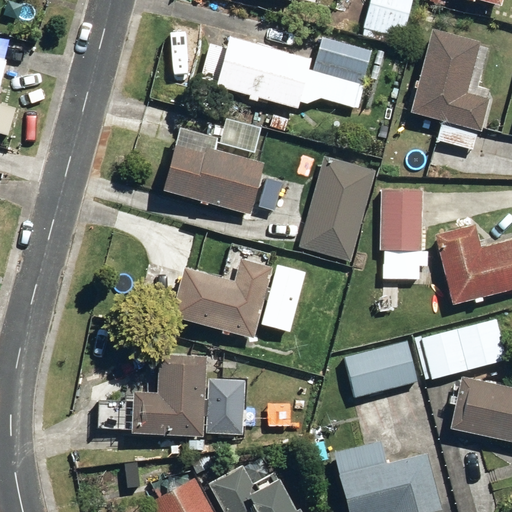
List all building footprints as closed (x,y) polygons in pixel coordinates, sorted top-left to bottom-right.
[(365,0),(357,35),(388,43),(390,36),(397,38),(407,0),(365,0)] [(417,18),(432,23),(436,7),(421,3),(417,18)] [(429,26),(407,112),(480,130),(488,98),(486,97),(489,88),(477,85),(487,46),(478,43),(479,39),(429,26)] [(261,101),(293,109),(305,59),(220,38),(217,48),(204,44),(195,79),(208,82),(207,87),(243,96),(242,100),(260,104),(261,101)] [(371,49),(323,38),(315,70),(364,82),(371,49)] [(265,126),(280,130),(284,118),(269,114),(265,126)] [(153,191),(244,215),(257,164),(198,148),(196,155),(165,146),(153,191)] [(299,248),(352,262),(376,171),(323,157),(299,248)] [(380,248),(422,248),(422,209),(423,188),(381,188),(380,248)] [(427,235),(446,305),(511,287),(511,238),(511,237),(473,247),(468,225),(427,235)] [(130,309),(247,339),(266,268),(235,260),(229,283),(142,263),(130,309)] [(306,269),(274,260),(272,266),(258,318),(290,327),(306,269)] [(415,338),(426,379),(502,359),(491,318),(415,338)] [(338,358),(349,397),(412,381),(402,341),(338,358)] [(123,434),(197,437),(200,357),(152,355),(150,395),(125,393),(124,408),(93,407),(93,429),(123,430),(123,434)] [(250,378),(209,375),(205,432),(246,435),(250,378)] [(442,430),(511,444),(511,389),(453,378),(442,430)] [(284,434),(273,435),(274,446),(285,445),(284,434)] [(304,445),(308,462),(324,459),(320,442),(304,445)] [(326,453),(339,511),(430,511),(434,511),(422,455),(379,464),(374,442),(326,453)] [(182,445),(182,456),(197,456),(196,444),(182,445)] [(193,461),(199,470),(210,464),(204,455),(193,461)] [(203,484),(218,511),(289,511),(269,473),(248,484),(238,465),(203,484)] [(205,511),(188,478),(142,502),(146,511),(205,511)]
